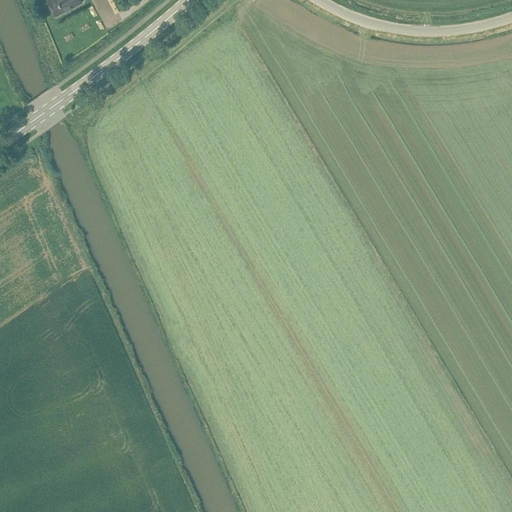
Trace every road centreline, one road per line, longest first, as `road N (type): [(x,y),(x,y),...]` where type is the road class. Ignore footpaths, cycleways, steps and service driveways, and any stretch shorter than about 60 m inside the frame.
road 1 (secondary): [(0,145),(184,0)]
road 2 (unclassified): [(316,0),(376,25),(425,30),(511,16)]
road 3 (residential): [(0,356),(68,511)]
